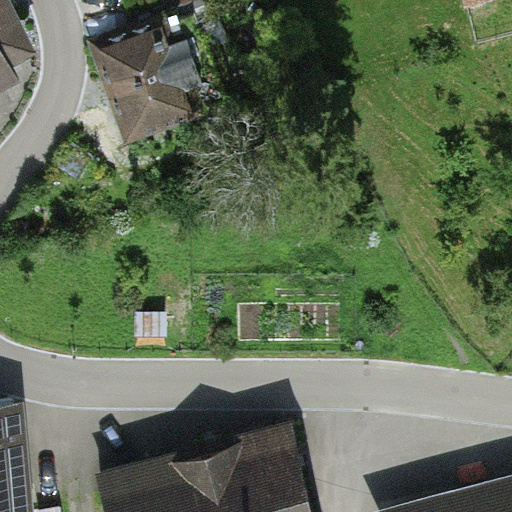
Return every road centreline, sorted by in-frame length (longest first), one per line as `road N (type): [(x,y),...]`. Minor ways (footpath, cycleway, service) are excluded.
road 1 (residential): [(0,369),(66,386),(347,385),(511,401)]
road 2 (residential): [(55,0),(65,58),(60,87),(50,117),(0,185)]
road 3 (track): [(85,511),(66,386)]
